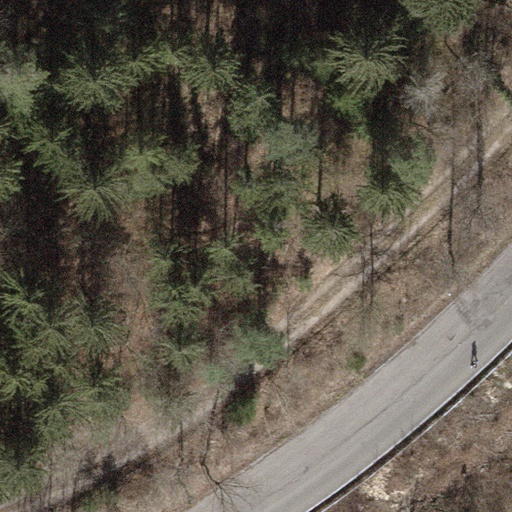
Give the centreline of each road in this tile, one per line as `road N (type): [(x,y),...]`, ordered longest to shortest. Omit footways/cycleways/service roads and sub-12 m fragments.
road 1 (track): [(0,499),(103,458),(276,350),(466,173),(511,119)]
road 2 (unclassified): [(250,511),(292,488),(511,311)]
